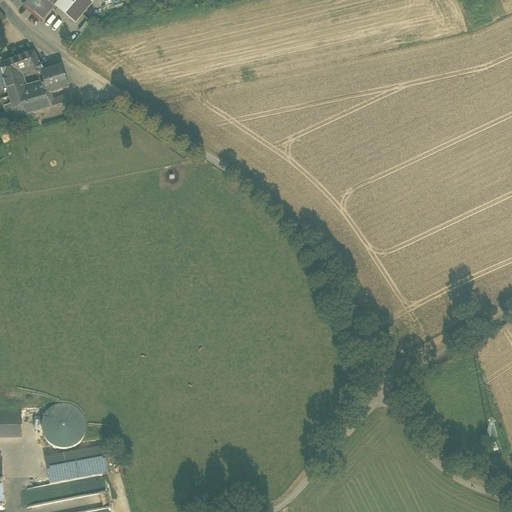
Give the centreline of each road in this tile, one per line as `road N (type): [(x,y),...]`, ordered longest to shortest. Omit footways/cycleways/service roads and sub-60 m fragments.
road 1 (unclassified): [(0,0),(296,230),(384,385)]
road 2 (unclassified): [(384,385),(417,443),(444,469),(511,498)]
road 3 (unclassified): [(384,385),(292,494),(265,511)]
road 4 (unclassified): [(384,385),(511,311)]
